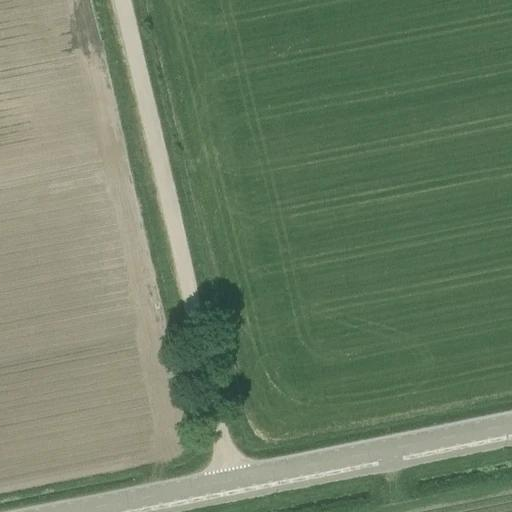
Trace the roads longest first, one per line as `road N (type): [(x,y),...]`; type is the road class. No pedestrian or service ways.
road 1 (track): [(233,480),(116,0)]
road 2 (tertiary): [(76,511),(511,425)]
